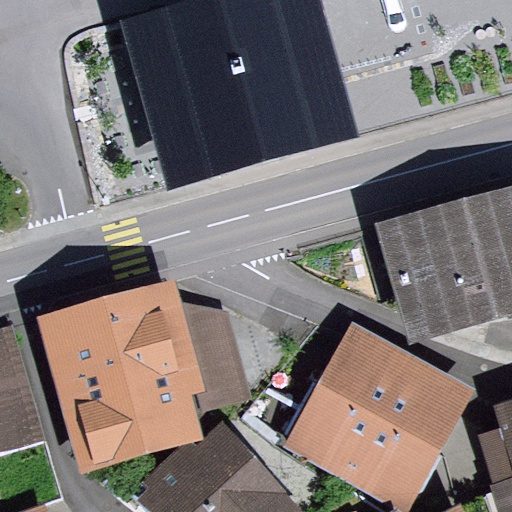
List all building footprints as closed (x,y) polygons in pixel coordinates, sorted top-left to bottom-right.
[(160,36),(160,38),(141,43),(155,92),(175,87),(197,166),(338,127),(302,0),(297,0),(281,5),(280,3),(160,36)] [(511,192),(497,197),(496,194),(392,223),(393,226),(362,235),(380,297),(410,288),(420,321),(430,319),(431,325),(511,303),(511,192)] [(210,412),(208,405),(242,396),(222,319),(181,330),(173,301),(49,335),(84,464),(188,437),(183,420),(210,412)] [(287,436),(351,471),(406,370),(358,344),(337,382),(321,374),(287,436)] [(0,348),(0,438),(34,429),(11,345),(0,348)] [(454,397),(406,370),(351,471),(399,498),(454,397)] [(498,487),(503,485),(511,482),(511,408),(498,413),(505,437),(485,443),(498,487)] [(280,511),(220,446),(200,464),(189,453),(181,454),(147,485),(161,499),(152,508),(156,511),(280,511)] [(511,511),(511,482),(503,485),(511,511)]
